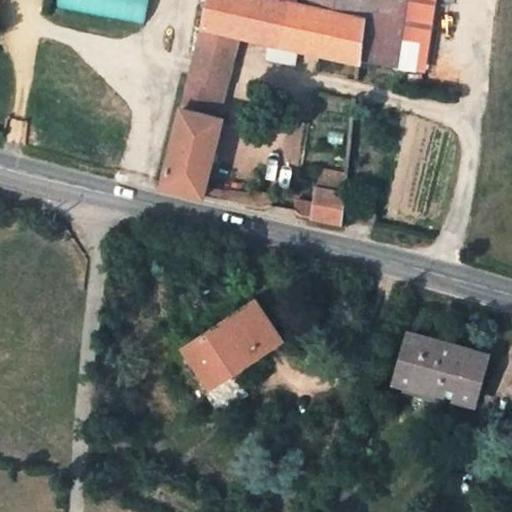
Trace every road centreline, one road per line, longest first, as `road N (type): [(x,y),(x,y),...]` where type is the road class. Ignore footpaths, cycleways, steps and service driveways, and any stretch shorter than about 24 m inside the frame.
road 1 (secondary): [(511,298),(104,191)]
road 2 (unknown): [(436,278),(459,112)]
road 3 (unknown): [(459,112),(296,74)]
